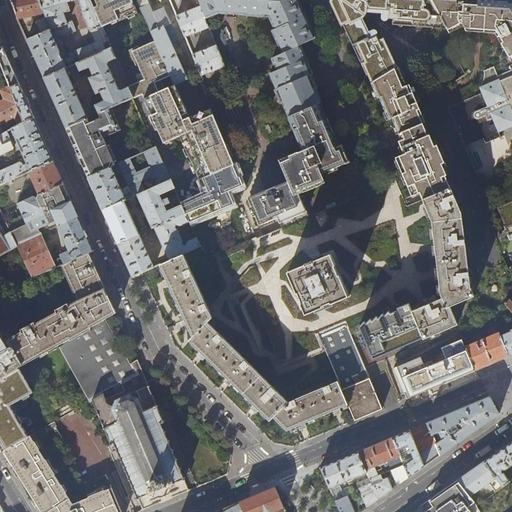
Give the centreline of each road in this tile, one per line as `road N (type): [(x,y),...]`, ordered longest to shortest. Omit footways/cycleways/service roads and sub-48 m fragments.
road 1 (residential): [(275,469),(153,353),(0,1)]
road 2 (residential): [(275,469),(501,376)]
road 3 (residential): [(511,423),(390,511)]
